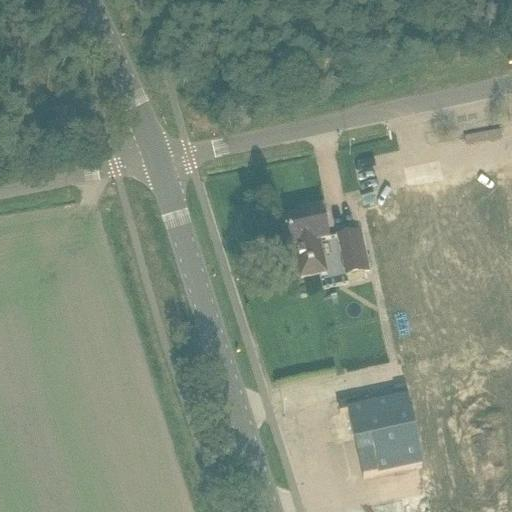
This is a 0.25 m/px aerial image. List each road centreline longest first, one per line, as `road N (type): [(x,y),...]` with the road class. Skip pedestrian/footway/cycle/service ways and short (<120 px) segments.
road 1 (tertiary): [(268,511),(160,161)]
road 2 (unclassified): [(511,80),(160,161)]
road 3 (tertiary): [(160,161),(93,0)]
road 4 (unclassified): [(160,161),(0,193)]
